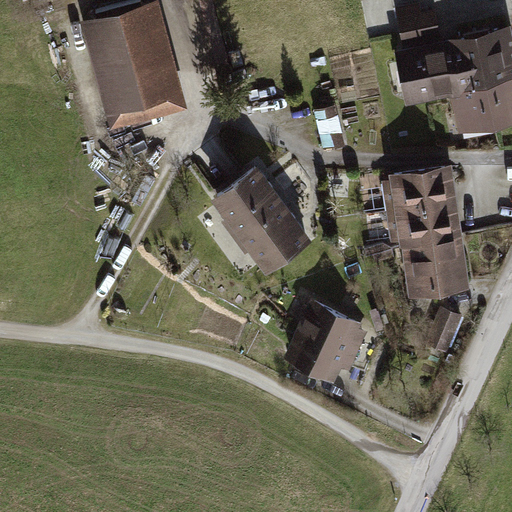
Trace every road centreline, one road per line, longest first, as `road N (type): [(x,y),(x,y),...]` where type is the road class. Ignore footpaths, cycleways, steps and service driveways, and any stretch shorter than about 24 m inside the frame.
road 1 (track): [(76,336),(223,361),(359,432),(424,478)]
road 2 (track): [(76,336),(196,99)]
road 3 (unclassified): [(511,286),(410,511)]
